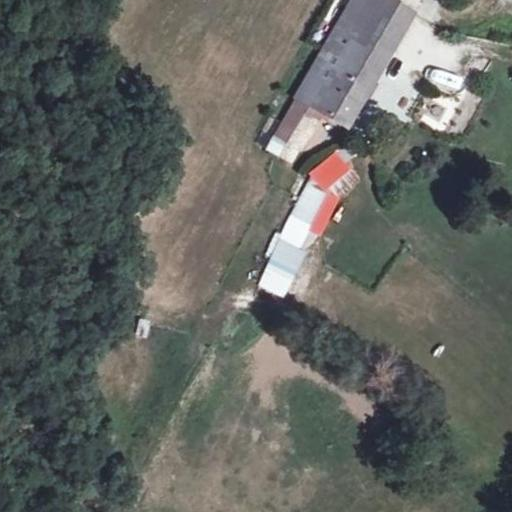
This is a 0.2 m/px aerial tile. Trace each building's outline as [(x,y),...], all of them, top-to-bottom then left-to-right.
[(338,1),(282,100),(308,114),(334,128),(396,15),(370,0),(368,0),(361,13),(338,1)] [(338,0),(338,1),(361,13),(368,0),(338,0)] [(425,93),(416,125),(445,134),(455,103),(425,93)] [(261,138),(286,152),(308,114),(282,100),(261,138)] [(301,171),(266,237),(283,246),(311,192),(323,199),(345,179),(329,161),(335,157),(329,147),(301,171)]
